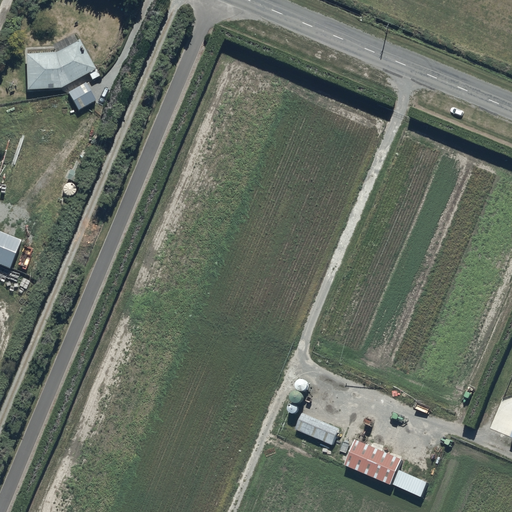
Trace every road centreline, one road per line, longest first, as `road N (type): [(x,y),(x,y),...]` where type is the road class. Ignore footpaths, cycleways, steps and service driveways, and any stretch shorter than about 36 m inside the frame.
road 1 (unknown): [(182,0),(0,453)]
road 2 (unclassified): [(511,108),(249,0)]
